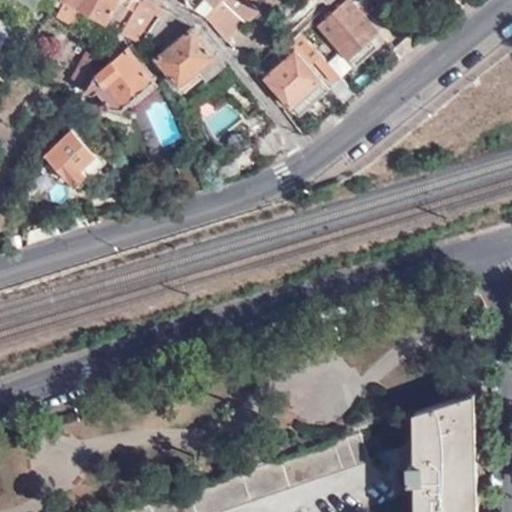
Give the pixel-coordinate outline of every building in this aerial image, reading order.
[(18,0),(35,9),(39,0),(18,0)] [(88,12),(65,0),(58,0),(51,13),(78,28),(88,12)] [(65,0),(88,12),(105,21),(117,2),(117,0),(65,0)] [(147,0),(138,0),(99,62),(104,70),(84,89),(88,96),(95,91),(107,105),(122,106),(153,81),(127,48),(135,43),(142,48),(165,11),(147,0)] [(325,0),(330,5),(335,0),(221,0),(220,1),(204,17),(221,37),(241,16),(245,20),(256,9),(251,3),(254,0),(325,0)] [(387,39),(349,0),(321,26),(359,66),(387,39)] [(194,30),(165,11),(142,48),(148,55),(178,27),(185,34),(158,57),(185,93),(206,77),(201,70),(216,57),(194,30)] [(300,34),(308,42),(317,32),(309,24),(300,34)] [(335,83),(341,77),(308,42),(300,34),(294,40),(335,83)] [(43,56),(31,49),(21,67),(33,74),(43,56)] [(85,50),(70,78),(83,85),(99,58),(85,50)] [(331,89),(296,50),(266,77),(300,115),(331,89)] [(225,67),(216,57),(201,70),(206,77),(208,82),(225,67)] [(83,85),(70,78),(63,91),(77,98),(83,85)] [(47,162),(51,166),(61,176),(76,192),(91,178),(85,173),(99,160),(74,134),(47,162)] [(176,161),(185,195),(203,190),(193,155),(176,161)] [(107,169),(99,160),(85,173),(91,178),(76,192),(79,196),(107,169)] [(236,165),(209,172),(214,187),(241,179),(236,165)] [(61,176),(51,166),(36,189),(48,197),(61,176)] [(477,511),(475,390),(434,401),(417,408),(418,458),(411,457),(411,475),(417,474),(418,511),(477,511)] [(209,511),(371,454),(362,429),(131,511),(209,511)]
